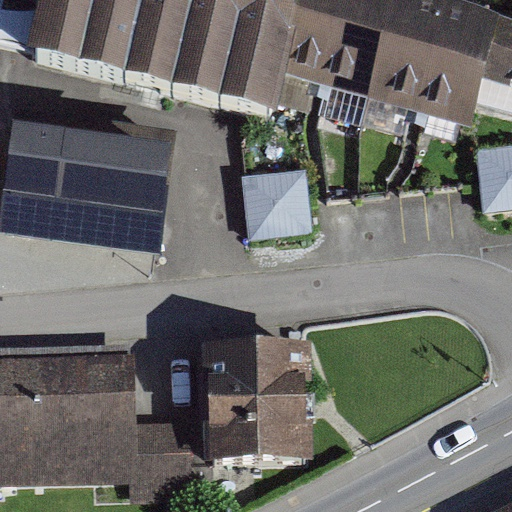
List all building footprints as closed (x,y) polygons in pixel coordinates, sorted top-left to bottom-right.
[(511,26),(390,0),(16,0),(1,72),(267,131),(275,96),(461,137),(473,84),(511,92),(511,26)] [(168,149),(21,130),(8,233),(154,252),(168,149)] [(511,215),(511,153),(478,157),(485,218),(511,215)] [(246,184),(252,244),(311,237),(305,178),(246,184)] [(299,352),(194,355),(196,431),(138,433),(136,364),(0,367),(0,488),(132,486),(132,503),(190,502),(190,472),(302,470),(299,352)]
